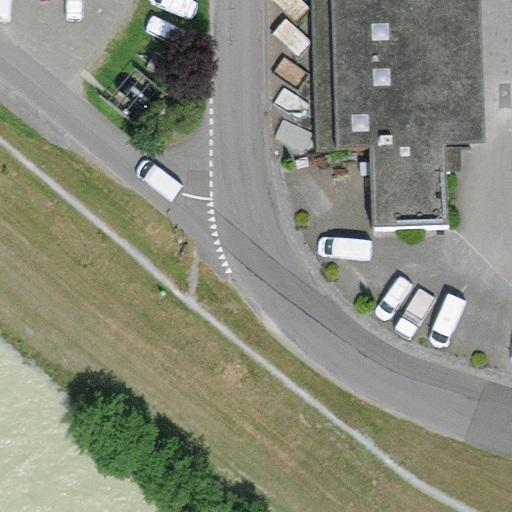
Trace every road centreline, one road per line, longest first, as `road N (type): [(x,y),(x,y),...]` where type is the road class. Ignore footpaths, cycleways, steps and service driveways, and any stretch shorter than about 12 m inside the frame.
road 1 (residential): [(511,425),(373,369),(232,247)]
road 2 (residential): [(232,247),(0,54)]
road 3 (residential): [(232,247),(238,0)]
